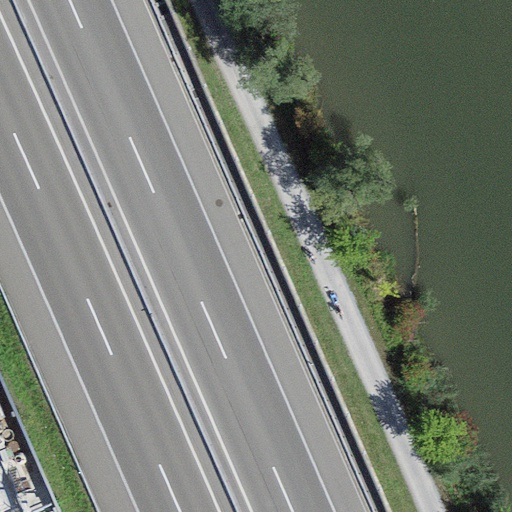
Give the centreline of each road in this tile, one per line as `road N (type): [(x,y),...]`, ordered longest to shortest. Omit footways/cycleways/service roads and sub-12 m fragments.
road 1 (track): [(441,511),(209,0)]
road 2 (motorway): [(307,511),(83,0)]
road 3 (motorway): [(0,85),(188,511)]
